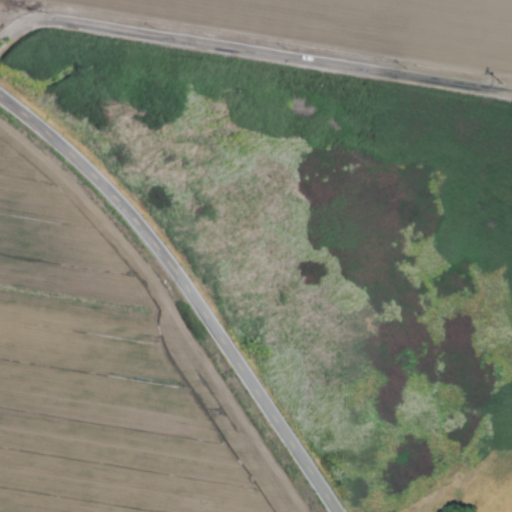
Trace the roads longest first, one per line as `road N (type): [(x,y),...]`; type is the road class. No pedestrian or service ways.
road 1 (tertiary): [(0,97),(134,217),(337,511)]
road 2 (residential): [(19,28),(50,21),(511,95)]
